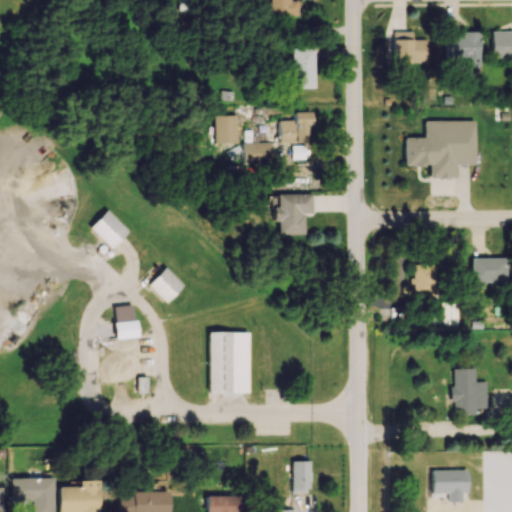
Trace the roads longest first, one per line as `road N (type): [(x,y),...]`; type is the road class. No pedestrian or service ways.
road 1 (tertiary): [(351,0),(359,511)]
road 2 (residential): [(511,218),(357,220)]
